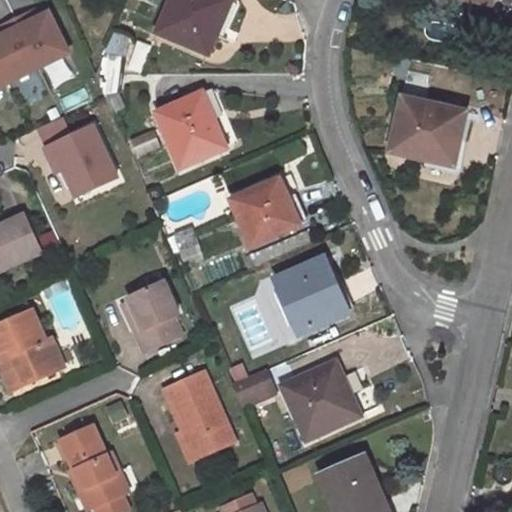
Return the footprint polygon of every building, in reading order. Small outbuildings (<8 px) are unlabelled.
[(172,0),(158,32),(208,54),(232,0),(172,0)] [(30,14),(16,21),(39,70),(69,55),(49,14),(34,21),(30,14)] [(4,36),(0,38),(0,66),(9,84),(39,70),(16,21),(0,29),(4,36)] [(122,75),(124,56),(104,53),(95,75),(122,75)] [(0,88),(9,84),(0,66),(0,88)] [(104,95),(120,92),(122,75),(95,75),(104,95)] [(196,95),(157,113),(180,168),(226,148),(213,118),(208,121),(196,95)] [(403,99),(391,152),(448,165),(454,139),(460,140),(466,113),(403,99)] [(64,171),(77,199),(119,180),(94,127),(53,146),(64,171)] [(64,171),(53,146),(45,149),(57,175),(64,171)] [(280,180),(233,201),(252,246),(299,225),(280,180)] [(0,275),(44,256),(26,215),(0,226),(0,275)] [(174,253),(195,244),(191,232),(169,241),(174,253)] [(276,280),(300,334),(348,313),(325,258),(276,280)] [(131,302),(143,329),(135,332),(145,353),(183,336),(173,314),(180,312),(165,281),(129,298),(131,302)] [(124,306),(135,332),(143,329),(131,302),(124,306)] [(0,355),(4,354),(12,371),(5,374),(3,375),(11,393),(64,369),(50,339),(44,342),(30,312),(0,325),(0,355)] [(0,355),(0,361),(5,374),(12,371),(4,354),(0,355)] [(282,386),(307,441),(361,416),(337,362),(282,386)] [(166,389),(185,430),(198,460),(237,442),(205,370),(166,389)] [(241,405),(274,390),(266,371),(233,386),(241,405)] [(243,410),(276,395),(274,390),(241,405),(243,410)] [(79,471),(96,510),(126,497),(117,477),(123,475),(114,455),(110,457),(96,427),(63,442),(77,472),(79,471)] [(179,433),(192,462),(198,460),(185,430),(179,433)] [(323,478),(337,511),(386,511),(364,460),(323,478)] [(74,473),(91,511),(92,511),(96,510),(79,471),(77,472),(74,473)] [(132,494),(123,475),(117,477),(126,497),(132,494)] [(97,511),(131,511),(133,511),(126,497),(96,510),(97,511)]
